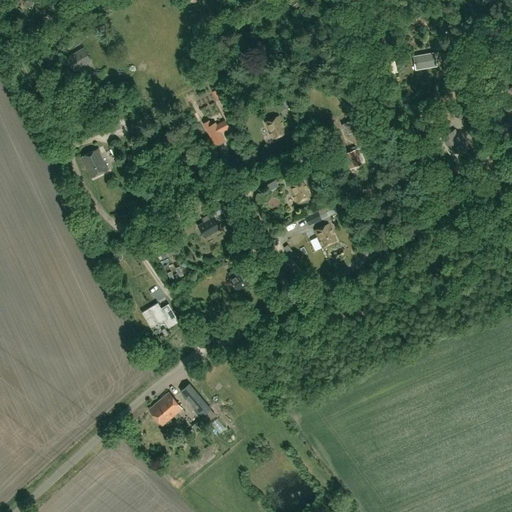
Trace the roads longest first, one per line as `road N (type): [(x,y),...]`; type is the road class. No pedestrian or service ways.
road 1 (unclassified): [(16,511),(162,380),(511,169)]
road 2 (track): [(202,353),(130,235),(81,192),(0,29)]
road 3 (unknown): [(309,291),(256,206),(267,180),(307,157)]
